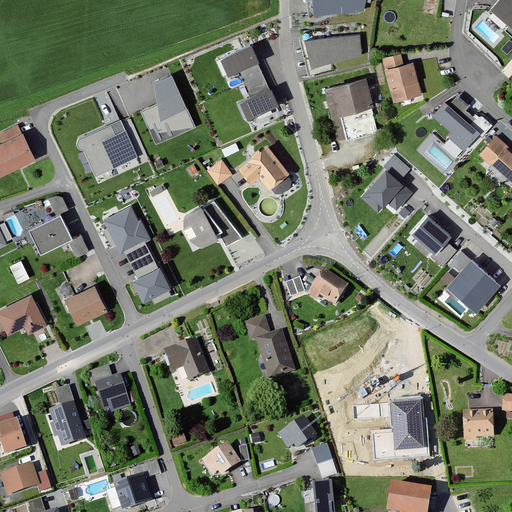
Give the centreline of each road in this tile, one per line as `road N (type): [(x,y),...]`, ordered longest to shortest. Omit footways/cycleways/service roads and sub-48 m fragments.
road 1 (residential): [(327,237),(285,39),(285,5)]
road 2 (residential): [(327,237),(138,326)]
road 3 (residential): [(473,346),(400,301),(327,237)]
road 4 (residential): [(125,334),(183,506)]
road 5 (residential): [(66,183),(40,124),(44,108),(122,77)]
road 6 (residential): [(138,326),(66,183)]
road 7 (residential): [(511,122),(461,68),(461,0)]
road 8 (residential): [(125,334),(0,395)]
